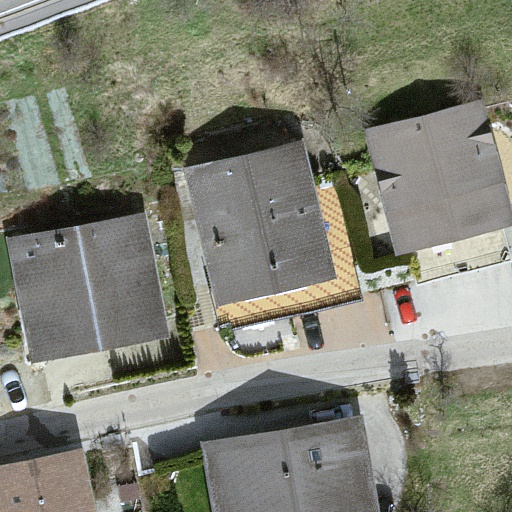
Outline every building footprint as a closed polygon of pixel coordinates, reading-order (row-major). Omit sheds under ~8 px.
[(511,219),(494,119),(360,143),(396,268),(511,241),(511,219)] [(303,162),(188,179),(221,309),(330,290),(303,162)] [(145,228),(3,249),(33,364),(161,350),(145,228)] [(372,511),(360,429),(205,450),(222,511),(372,511)] [(86,511),(71,461),(0,473),(0,511),(86,511)]
